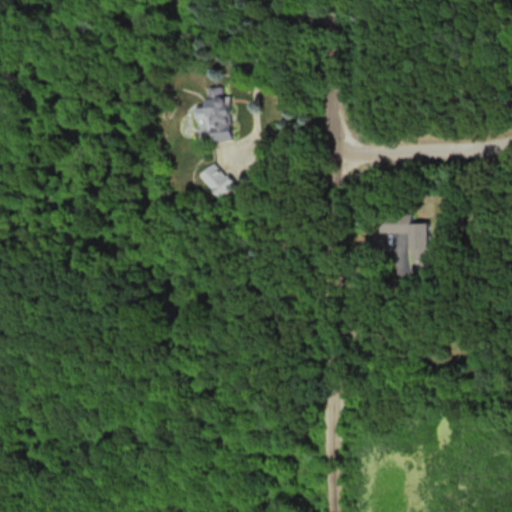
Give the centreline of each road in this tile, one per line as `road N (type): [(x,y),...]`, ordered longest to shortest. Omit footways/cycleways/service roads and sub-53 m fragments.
road 1 (residential): [(328,0),(330,511)]
road 2 (residential): [(334,154),(511,145)]
